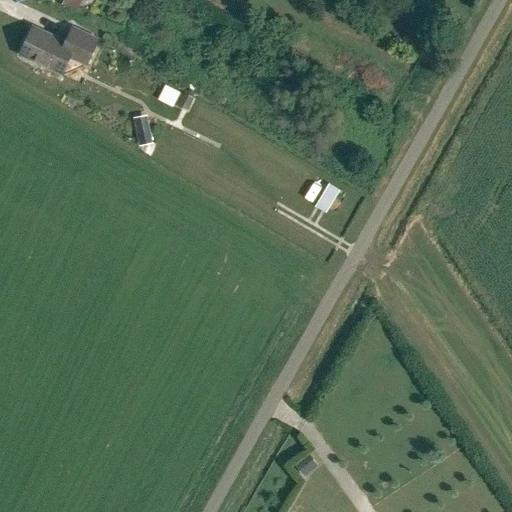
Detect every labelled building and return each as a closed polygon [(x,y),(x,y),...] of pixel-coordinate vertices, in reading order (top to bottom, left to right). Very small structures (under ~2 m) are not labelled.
[(57,0),(76,9),(80,0),(57,0)] [(66,43),(33,27),(20,55),(62,74),(70,57),(86,65),(98,40),(72,28),(66,43)] [(182,93),(176,105),(187,110),(193,98),(182,93)] [(149,132),(136,135),(138,145),(151,142),(149,132)] [(320,202),(331,183),(320,177),(310,196),(320,202)] [(333,181),(322,204),(334,210),(345,187),(333,181)] [(309,454),(295,464),(304,475),(317,464),(309,454)]
